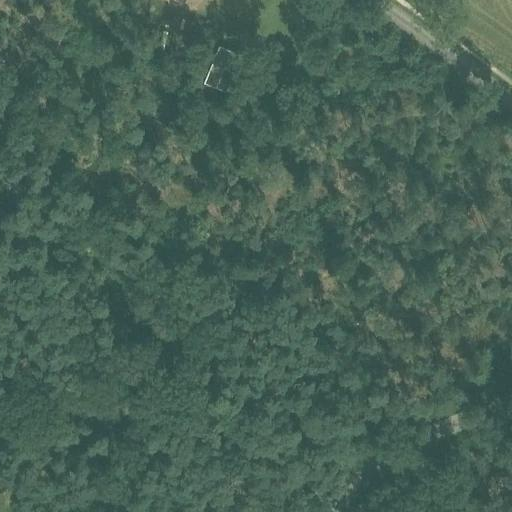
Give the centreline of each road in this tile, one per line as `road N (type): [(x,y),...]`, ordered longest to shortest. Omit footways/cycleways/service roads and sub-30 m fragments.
road 1 (unclassified): [(321,511),(401,451),(511,405)]
road 2 (track): [(369,0),(511,100)]
